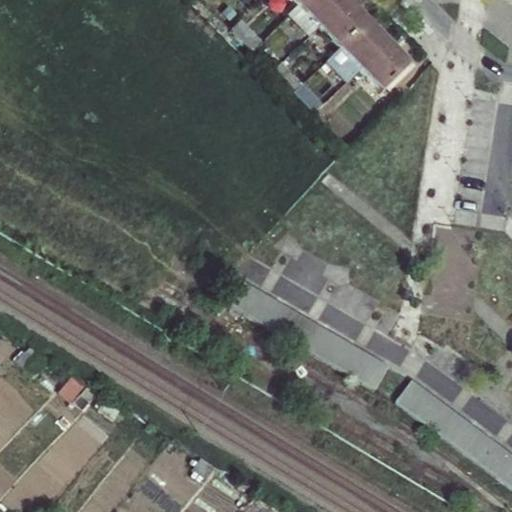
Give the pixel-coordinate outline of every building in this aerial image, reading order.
[(288,0),(296,8),(317,30),(338,51),(367,23),(344,0),(288,0)] [(287,16),(308,38),(317,30),(296,8),(287,16)] [(253,49),(262,40),(242,19),(233,28),(253,49)] [(347,83),(359,73),(388,45),(367,23),(338,51),(326,62),(325,63),(346,85),(347,83)] [(379,94),(408,66),(388,45),(359,73),(379,94)] [(324,106),(303,84),(293,93),(314,115),(324,106)] [(228,309),(373,393),(387,369),(242,286),(228,309)] [(395,406),(511,491),(511,457),(412,384),(395,406)]
